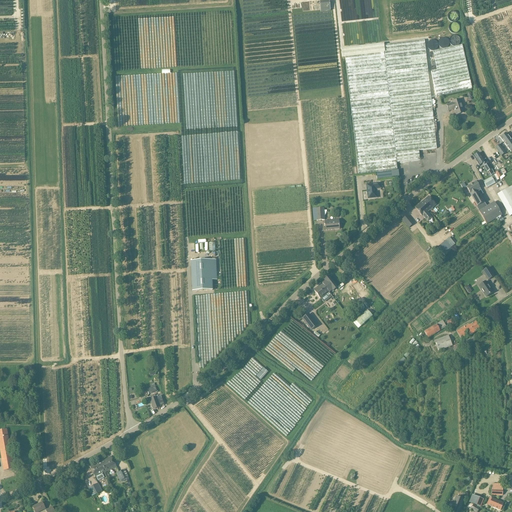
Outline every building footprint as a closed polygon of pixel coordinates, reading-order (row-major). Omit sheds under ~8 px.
[(322,11),(331,11),(331,0),(321,1),(322,11)] [(459,20),(456,11),(449,14),(452,22),(459,20)] [(449,29),(455,32),(459,25),(453,22),(449,29)] [(383,44),(341,49),(342,57),(345,57),(347,80),(358,175),(376,173),(377,180),(398,177),(397,163),(420,160),(419,151),(437,148),(424,40),(383,45),(383,44)] [(462,45),(433,52),(437,71),(431,72),(434,88),(436,97),(471,89),(462,45)] [(454,109),(456,116),(464,113),(460,100),(452,103),(447,105),(449,111),(454,109)] [(511,152),(511,154),(511,153),(511,141),(506,133),(500,138),(511,152)] [(473,157),(479,166),(482,164),(487,172),(488,171),(491,175),(494,174),(488,164),(489,164),(486,159),(483,160),(479,153),(473,157)] [(429,157),(427,159),(435,166),(437,163),(429,157)] [(491,177),(483,182),(487,188),(498,182),(501,181),(498,176),(495,177),(494,176),(491,177)] [(476,182),(466,188),(474,202),(473,203),(476,208),(476,207),(486,224),(494,220),(497,218),(498,220),(502,218),(501,216),(502,215),(494,202),(487,207),(480,196),(483,194),(480,189),(476,182)] [(366,185),(368,199),(377,198),(376,189),(381,189),(380,183),(366,185)] [(511,186),(498,194),(510,216),(511,214),(511,186)] [(428,197),(422,202),(429,211),(429,210),(431,211),(432,209),(432,208),(435,205),(428,197)] [(427,212),(429,211),(422,202),(415,208),(422,216),(427,222),(432,218),(427,212)] [(315,209),(316,221),(325,220),(324,208),(315,209)] [(407,215),(403,219),(406,222),(408,225),(407,225),(410,229),(412,231),(416,227),(415,225),(409,218),(407,215)] [(339,220),(325,221),(325,231),(339,229),(339,220)] [(447,241),(439,248),(446,255),(453,248),(447,241)] [(191,261),(193,291),(212,290),(212,280),(217,280),(215,260),(191,261)] [(482,272),(488,280),(494,276),(489,267),(482,272)] [(337,288),(329,277),(324,281),(325,282),(332,290),(333,291),(337,288)] [(332,296),(329,293),(332,290),(325,282),(314,290),(320,299),(327,294),(329,298),(332,296)] [(485,282),(479,286),(486,297),(493,292),(485,282)] [(359,329),(374,316),(369,310),(355,324),(359,329)] [(311,331),(317,326),(308,314),(302,319),(311,331)] [(453,318),(446,321),(449,328),(456,325),(453,318)] [(440,331),(446,327),(442,321),(436,324),(436,325),(424,332),(428,338),(440,331)] [(456,332),(462,341),(474,333),(480,329),(475,322),(469,325),(456,332)] [(438,351),(452,346),(448,335),(434,341),(438,351)] [(464,352),(462,345),(453,348),(456,355),(464,352)] [(256,376),(260,380),(267,372),(263,369),(256,376)] [(155,386),(145,390),(147,395),(157,392),(155,386)] [(157,397),(156,398),(155,395),(148,397),(149,400),(153,409),(160,407),(164,405),(161,396),(157,398),(157,397)] [(0,430),(0,450),(3,471),(14,469),(7,429),(0,430)] [(101,462),(105,472),(116,467),(111,456),(101,462)] [(102,474),(105,472),(101,462),(90,467),(95,477),(96,477),(97,478),(96,478),(98,481),(104,478),(103,475),(102,475),(102,474)] [(128,486),(131,486),(128,477),(125,470),(123,470),(116,474),(120,481),(121,481),(121,482),(127,480),(128,486)] [(91,487),(88,489),(92,496),(95,495),(102,491),(98,483),(91,487)] [(472,495),(469,502),(480,507),(483,500),(472,495)] [(450,511),(452,511),(458,511),(463,500),(456,497),(450,511)] [(492,498),(488,506),(500,511),(503,503),(492,498)] [(34,511),(39,511),(46,509),(42,502),(32,507),(34,511)]
